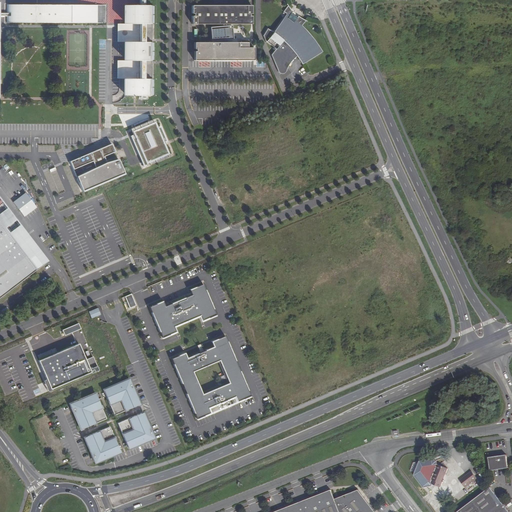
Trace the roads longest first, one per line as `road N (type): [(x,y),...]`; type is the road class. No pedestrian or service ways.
road 1 (primary): [(483,343),(170,474),(72,489)]
road 2 (tertiary): [(483,343),(487,321),(338,0)]
road 3 (unclassified): [(227,239),(176,118),(171,0)]
road 4 (unclassified): [(0,335),(227,239)]
road 5 (primary): [(116,511),(341,419)]
road 6 (tertiary): [(399,173),(467,330),(483,343)]
road 7 (unclassified): [(205,511),(379,448)]
road 8 (tertiary): [(325,0),(394,161)]
road 9 (unclassified): [(227,239),(385,171)]
road 10 (tertiary): [(341,419),(478,353),(483,343)]
road 11 (primary): [(341,419),(490,356)]
road 12 (unclassified): [(379,448),(511,428)]
